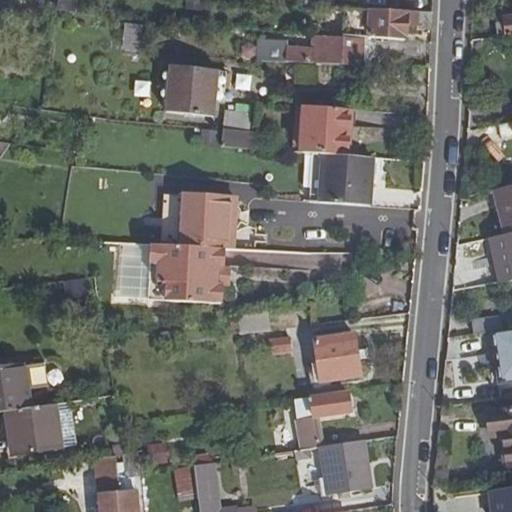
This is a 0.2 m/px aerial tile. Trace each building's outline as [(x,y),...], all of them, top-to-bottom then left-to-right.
[(76,0),(59,0),(58,11),(75,14),(76,0)] [(380,11),(345,10),(343,37),(406,42),(407,21),(412,22),(412,29),(432,31),(433,13),(380,11)] [(496,40),(511,38),(511,18),(493,21),(496,40)] [(260,42),(259,63),(278,64),(278,63),(362,67),(363,41),(315,39),(315,53),(289,51),(289,44),(260,42)] [(370,40),(363,41),(362,67),(369,67),(370,40)] [(227,92),(229,73),(175,68),(170,113),(215,118),(217,91),(227,92)] [(295,108),(291,154),(301,154),(305,108),(295,108)] [(301,154),(312,155),(345,157),(349,112),(305,108),(301,154)] [(349,112),(345,157),(356,159),(359,130),(354,129),(356,112),(349,112)] [(226,113),(224,131),(249,135),(251,116),(226,113)] [(511,121),(498,123),(500,138),(511,136),(511,121)] [(491,129),(468,132),(469,143),(493,140),(491,129)] [(224,131),(223,148),(242,150),(251,151),(252,135),(249,135),(224,131)] [(312,155),(311,188),(368,191),(369,159),(356,159),(345,157),(312,155)] [(511,187),(495,192),(505,237),(511,235),(511,187)] [(368,191),(311,188),(310,204),(367,207),(368,191)] [(185,196),(183,248),(225,250),(227,225),(235,226),(237,200),(199,197),(185,196)] [(234,251),(235,226),(227,225),(225,250),(234,251)] [(511,235),(505,237),(493,240),(498,266),(495,267),(499,285),(511,282),(511,235)] [(224,268),(225,250),(183,248),(153,246),(151,266),(159,266),(158,284),(168,285),(167,303),(222,306),(223,288),(223,286),(218,286),(219,269),(224,269),(224,268)] [(159,266),(151,266),(150,302),(167,303),(168,285),(158,284),(159,266)] [(230,288),(231,268),(224,268),(224,269),(219,269),(218,286),(223,286),(223,288),(230,288)] [(83,281),(66,283),(71,316),(88,314),(83,281)] [(267,313),(237,317),(240,335),(270,331),(267,313)] [(511,329),(493,333),(500,383),(511,381),(511,329)] [(355,336),(315,341),(321,382),(361,377),(355,336)] [(291,339),(270,342),(272,355),(293,352),(291,339)] [(0,414),(14,413),(31,411),(28,394),(48,391),(45,366),(25,368),(0,371),(0,414)] [(350,413),(348,394),(295,402),(302,450),(321,447),(316,418),(350,413)] [(31,411),(14,413),(16,431),(11,431),(15,456),(61,450),(57,407),(31,411)] [(511,411),(488,415),(491,436),(502,435),(507,467),(511,466),(511,411)] [(370,490),(363,443),(320,449),(327,495),(370,490)] [(113,460),(94,462),(100,511),(138,511),(135,490),(117,491),(113,460)] [(176,499),(193,497),(189,466),(173,468),(176,499)] [(194,468),(197,485),(215,482),(212,466),(194,468)] [(197,485),(201,511),(237,511),(238,511),(230,511),(220,511),(215,482),(197,485)] [(511,511),(511,491),(491,494),(493,511),(511,511)]
